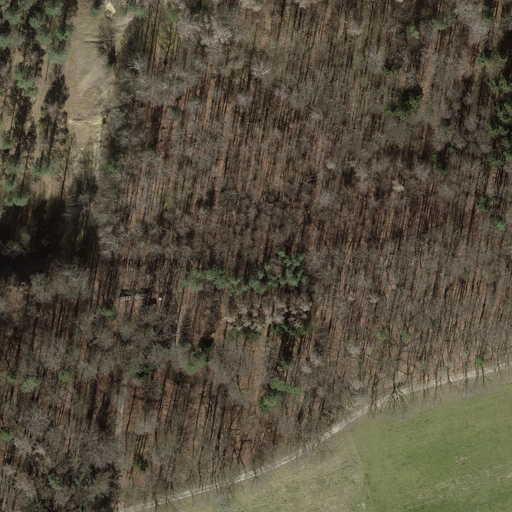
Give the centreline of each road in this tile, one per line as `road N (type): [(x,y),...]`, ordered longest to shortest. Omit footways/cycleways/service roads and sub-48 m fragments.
road 1 (track): [(118,511),(255,472),(396,394),(511,362)]
road 2 (track): [(103,256),(122,510)]
road 3 (track): [(511,181),(361,223)]
